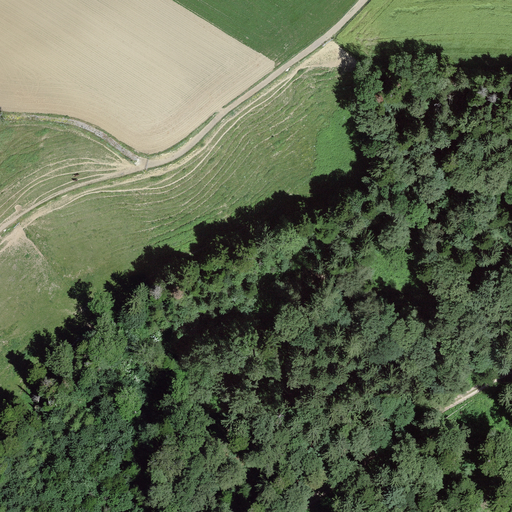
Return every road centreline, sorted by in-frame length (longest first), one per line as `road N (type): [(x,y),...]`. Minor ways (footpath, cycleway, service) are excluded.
road 1 (track): [(3,117),(85,124),(149,164),(175,158),(364,0)]
road 2 (track): [(511,382),(421,419),(298,511)]
road 3 (track): [(0,231),(71,189),(149,164)]
